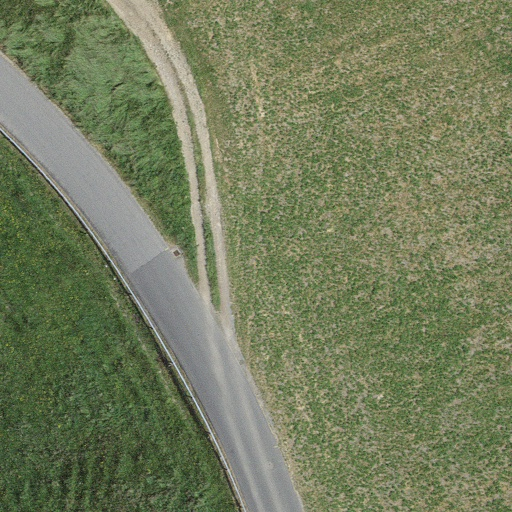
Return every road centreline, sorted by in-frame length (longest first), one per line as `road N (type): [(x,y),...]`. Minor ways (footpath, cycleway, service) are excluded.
road 1 (tertiary): [(0,87),(141,252),(215,380),(272,511)]
road 2 (track): [(215,380),(213,283),(184,105),(166,55),(122,0)]
